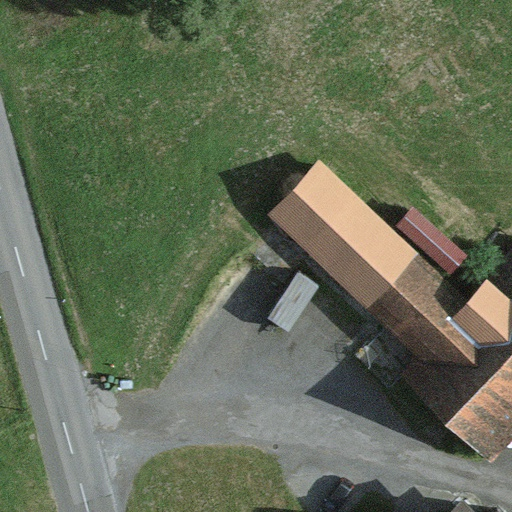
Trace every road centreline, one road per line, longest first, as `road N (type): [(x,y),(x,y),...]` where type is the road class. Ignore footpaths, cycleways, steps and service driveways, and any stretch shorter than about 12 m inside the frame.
road 1 (track): [(511,489),(200,412),(72,452)]
road 2 (tertiary): [(0,189),(88,511)]
